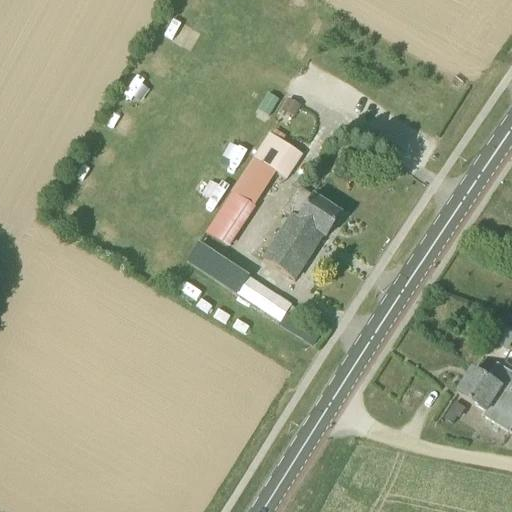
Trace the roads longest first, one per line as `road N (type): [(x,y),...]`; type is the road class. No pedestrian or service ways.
road 1 (primary): [(511,130),(263,511)]
road 2 (track): [(511,464),(389,437),(330,404)]
